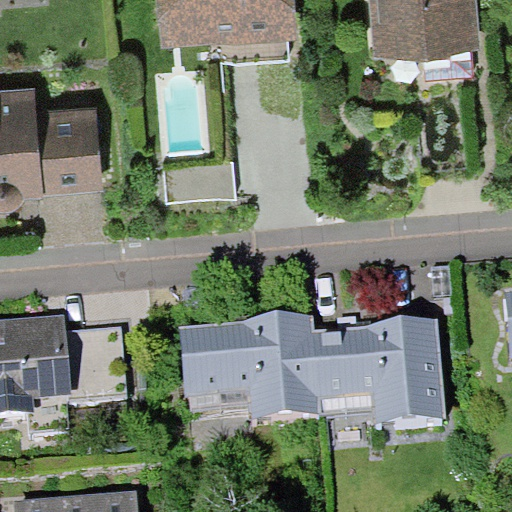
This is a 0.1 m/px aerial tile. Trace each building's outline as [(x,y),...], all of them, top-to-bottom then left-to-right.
[(164,0),(166,10),(194,7),(215,24),(290,18),(288,0),(164,0)] [(375,0),(381,47),(477,38),(473,0),(375,0)] [(101,175),(95,107),(39,111),(37,86),(0,89),(0,200),(2,202),(18,201),(26,192),(25,181),(101,175)] [(190,397),(254,391),(257,423),(320,417),(319,404),(313,336),(312,325),(185,335),(190,397)] [(319,404),(383,399),(385,430),(453,424),(445,325),(313,336),(319,404)] [(0,411),(27,409),(29,435),(73,432),(65,327),(0,331),(0,411)]
